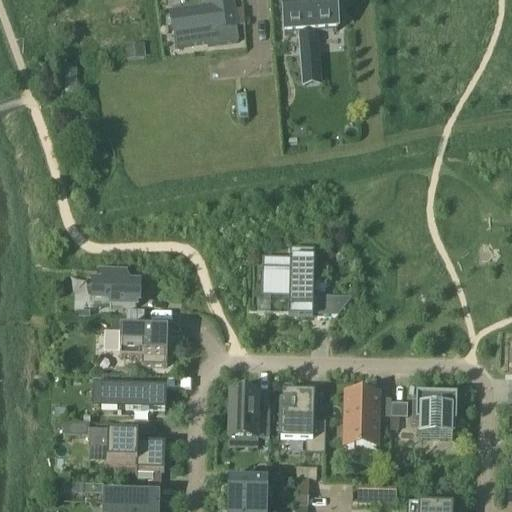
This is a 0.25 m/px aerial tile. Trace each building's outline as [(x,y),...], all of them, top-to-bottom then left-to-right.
[(112,0),(75,0),(78,21),(90,20),(92,36),(135,31),(137,43),(153,41),(148,2),(113,6),(112,0)] [(215,32),(236,29),(232,0),(210,0),(212,9),(170,15),(173,36),(215,30),(215,32)] [(319,70),(317,34),(337,33),(335,2),(282,6),(284,37),(299,36),(302,71),(302,72),(319,70)] [(143,48),(125,50),(126,62),(145,60),(143,48)] [(262,261),(261,301),(289,301),(288,321),(312,322),(314,252),(290,252),(290,262),(262,261)] [(136,311),(135,307),(139,307),(139,288),(129,288),(128,279),(100,278),(104,287),(92,286),(92,305),(108,306),(108,309),(136,311)] [(332,300),(331,319),(334,319),(337,319),(352,300),(332,300)] [(126,315),(126,324),(144,325),(144,315),(126,315)] [(112,324),(112,335),(120,336),(119,359),(141,360),(141,368),(167,369),(168,337),(142,336),(142,325),(112,324)] [(166,417),(166,393),(101,391),(100,415),(166,417)] [(258,399),(230,398),(229,442),(269,443),(269,425),(257,424),(258,399)] [(377,400),(346,399),(345,450),(376,451),(377,400)] [(411,427),(419,427),(418,442),(452,443),(452,428),(456,428),(456,400),(416,400),(416,404),(412,404),(411,427)] [(305,458),(325,458),(325,426),(312,425),(313,402),(279,401),(278,440),(306,440),(305,458)] [(391,418),(407,419),(407,408),(391,408),(391,418)] [(57,431),(56,441),(62,442),(81,444),(82,432),(63,431),(57,431)] [(92,433),(91,442),(106,442),(107,434),(92,433)] [(138,448),(138,440),(132,440),(132,434),(107,433),(106,467),(135,468),(136,468),(137,448),(138,448)] [(164,477),(165,449),(138,448),(137,448),(136,468),(135,468),(135,476),(164,477)] [(253,475),(252,480),(266,481),(266,469),(259,469),(253,475)] [(296,471),(296,482),(306,482),(306,472),(296,471)] [(227,508),(267,509),(268,488),(228,487),(227,508)] [(84,489),(84,498),(103,499),(103,489),(84,489)] [(376,507),(396,507),(396,495),(377,495),(376,507)] [(308,497),(298,497),(298,509),(308,509),(308,497)] [(158,511),(159,501),(109,500),(109,511),(158,511)]
